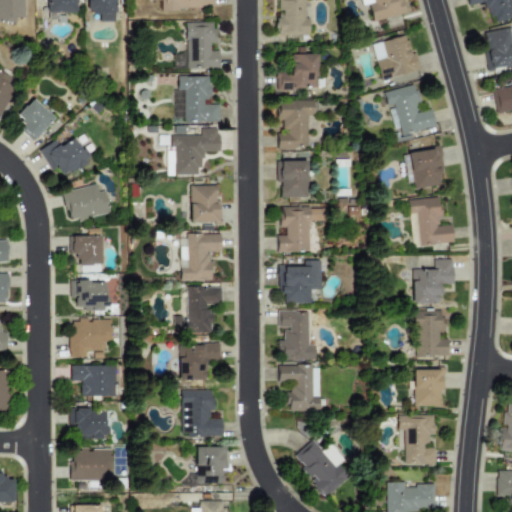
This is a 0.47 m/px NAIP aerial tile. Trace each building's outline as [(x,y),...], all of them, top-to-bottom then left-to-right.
[(22,0),(0,0),(0,21),(22,21),(22,0)] [(54,13),(74,13),(74,0),(39,0),(39,2),(46,2),(45,20),(54,20),(54,13)] [(87,0),(87,15),(97,15),(97,22),(114,22),(114,0),(87,0)] [(160,0),(160,9),(211,8),(210,0),(160,0)] [(304,0),(275,0),(276,36),(305,35),(304,0)] [(404,14),(401,0),(358,0),(360,6),(366,4),(370,22),(404,14)] [(511,0),(464,0),(466,6),(484,2),(490,24),(511,18),(511,0)] [(217,69),(217,51),(208,51),(208,43),(212,43),(212,23),(183,23),(183,57),(172,57),(172,68),(217,69)] [(481,32),(486,69),(511,65),(511,57),(508,29),(481,32)] [(368,44),(378,81),(414,71),(405,35),(368,44)] [(315,55),(289,55),(289,72),(274,72),(274,90),(315,89),(315,55)] [(0,110),(14,80),(0,74),(0,110)] [(172,118),(182,118),(182,122),(216,122),(216,103),(206,103),(206,76),(172,77),(172,118)] [(493,116),(511,113),(511,79),(508,80),(509,87),(489,90),(493,116)] [(381,92),(385,108),(386,108),(392,130),(397,128),(399,135),(433,127),(428,109),(414,113),(412,104),(418,103),(413,84),(381,92)] [(30,142),(51,118),(30,98),(14,116),(22,123),(16,129),(30,142)] [(274,150),(296,150),(296,147),(305,147),(305,115),(311,115),(311,101),(275,101),(275,120),(280,120),(280,133),(274,133),(274,150)] [(216,152),(216,129),(197,129),(197,135),(168,135),(168,146),(172,146),(172,175),(195,175),(195,167),(200,167),(200,152),(216,152)] [(53,140),(36,150),(48,169),(52,166),(59,177),(87,160),(73,137),(57,147),(53,140)] [(411,189),(438,185),(436,176),(441,175),(437,147),(405,153),(411,189)] [(304,161),(276,161),(276,183),(277,183),(277,198),(305,197),(304,161)] [(107,214),(103,192),(95,193),(93,185),(60,192),(65,222),(107,214)] [(186,186),(187,223),(218,222),(217,200),(214,201),(213,185),(186,186)] [(408,246),(450,244),(449,225),(438,226),(436,198),(406,200),(408,246)] [(322,221),(322,207),(278,208),(279,236),(274,236),(274,253),(306,252),(306,221),(322,221)] [(210,281),(210,260),(207,260),(207,252),(218,252),(217,235),(176,235),(177,281),(210,281)] [(99,265),(98,236),(69,237),(69,255),(75,255),(75,265),(99,265)] [(317,260),(301,261),(301,267),(278,267),(278,303),(308,303),(307,290),(317,290),(317,260)] [(450,284),(450,260),(431,260),(431,270),(409,270),(409,304),(438,304),(438,284),(450,284)] [(67,298),(72,298),(72,310),(105,309),(104,281),(67,282),(67,298)] [(218,287),(184,287),(184,317),(171,317),(171,333),(208,334),(209,307),(218,307),(218,287)] [(411,311),(412,357),(445,356),(444,339),(440,339),(439,310),(411,311)] [(306,311),(278,311),(278,341),(275,341),(275,360),(312,360),(312,345),(305,345),(306,311)] [(66,358),(84,357),(84,352),(109,352),(109,320),(66,320),(66,358)] [(176,380),(204,380),(204,361),(217,360),(217,345),(176,345),(176,380)] [(79,397),(114,396),(114,365),(68,366),(69,381),(79,381),(79,397)] [(285,411),(316,411),(316,366),(276,366),(276,385),(285,385),(285,411)] [(411,369),(410,406),(440,407),(441,369),(411,369)] [(178,436),(219,437),(219,420),(210,419),(210,391),(178,390),(178,436)] [(511,399),(502,398),(497,449),(511,450),(511,399)] [(71,411),(72,436),(80,436),(80,440),(104,439),(103,410),(71,411)] [(432,465),(432,449),(425,449),(425,435),(431,435),(431,415),(395,415),(395,431),(401,431),(401,465),(432,465)] [(290,455),(319,496),(341,481),(312,440),(290,455)] [(192,447),(193,484),(220,484),(219,469),(224,469),(224,447),(192,447)] [(68,480),(111,480),(111,450),(68,450),(68,480)] [(511,511),(511,471),(494,471),(493,498),(507,498),(507,511),(511,511)] [(0,502),(10,503),(11,479),(0,479),(0,502)] [(431,511),(431,486),(401,486),(401,483),(383,483),(383,511),(431,511)] [(224,511),(224,501),(196,501),(196,509),(187,509),(187,511),(224,511)]
